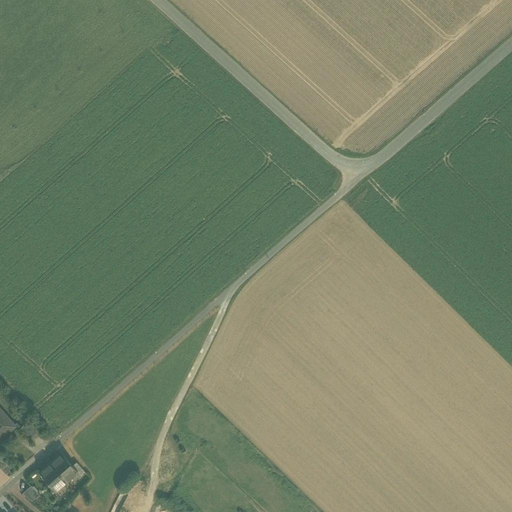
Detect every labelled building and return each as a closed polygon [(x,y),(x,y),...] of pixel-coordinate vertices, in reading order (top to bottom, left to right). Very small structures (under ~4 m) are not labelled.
[(0,439),(15,427),(0,409),(0,439)] [(19,430),(27,439),(36,432),(28,422),(19,430)] [(60,453),(50,463),(65,481),(76,472),(71,466),(60,453)] [(76,462),(71,466),(76,472),(81,476),(85,472),(76,462)] [(50,463),(39,472),(55,490),(65,481),(50,463)] [(22,493),(31,501),(38,494),(31,485),(22,493)] [(113,511),(122,511),(131,494),(123,490),(113,511)]
